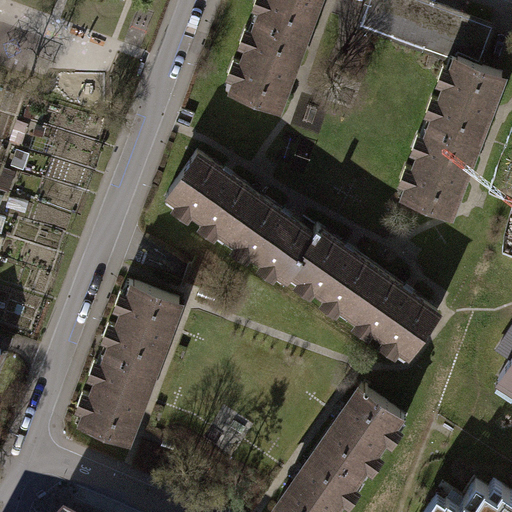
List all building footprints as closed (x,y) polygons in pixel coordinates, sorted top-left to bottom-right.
[(299,35),(312,0),(261,0),(255,18),(299,35)] [(426,0),(365,0),(356,24),(452,59),(453,55),(475,63),(489,23),(426,0)] [(273,104),(299,35),(255,18),(229,88),(273,104)] [(367,31),(355,26),(338,68),(350,73),(367,31)] [(472,141),(498,72),(475,63),(453,55),(452,59),(427,124),(472,141)] [(446,210),(472,141),(427,124),(401,194),(446,210)] [(253,191),(194,149),(166,188),(225,230),(253,191)] [(289,266),(312,232),(253,191),(225,230),(284,272),(289,266)] [(374,267),(316,226),(312,232),(289,266),(347,307),(374,267)] [(405,348),(433,309),(374,267),(347,307),(405,348)] [(148,366),(175,297),(131,280),(104,350),(148,366)] [(122,436),(148,366),(104,350),(78,419),(122,436)] [(511,352),(496,378),(511,388),(511,352)] [(358,383),(314,444),(353,471),(396,410),(358,383)] [(314,444),(271,504),(282,511),(323,511),(353,471),(314,444)] [(511,511),(511,496),(497,487),(491,496),(477,487),(460,511),(458,511),(439,499),(430,511),(511,511)]
